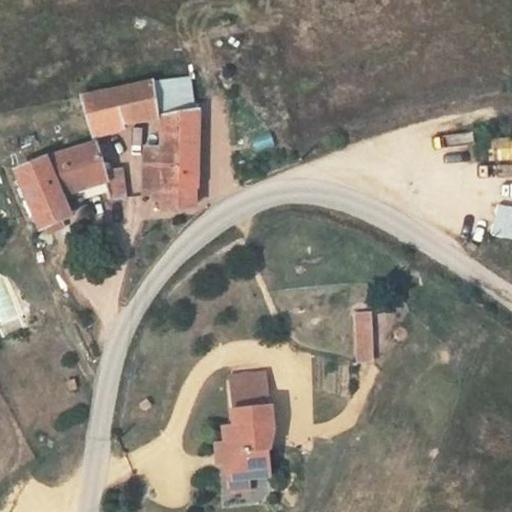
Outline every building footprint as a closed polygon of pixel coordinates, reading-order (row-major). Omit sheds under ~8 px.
[(212,67),(173,71),(182,107),(215,100),(212,67)] [(182,107),(173,71),(139,78),(147,117),(182,107)] [(139,78),(100,85),(113,127),(147,117),(139,78)] [(215,100),(182,107),(182,135),(166,134),(164,184),(181,181),(184,199),(213,194),(214,179),(219,178),(220,99),(215,100)] [(115,133),(66,147),(39,158),(63,216),(82,209),(84,208),(74,186),(127,168),(125,160),(115,133)] [(511,135),(489,137),(490,159),(511,157),(511,135)] [(142,157),(125,160),(127,168),(131,188),(147,186),(142,157)] [(490,235),(511,237),(511,205),(494,203),(490,235)] [(82,209),(63,216),(67,224),(85,216),(82,209)] [(378,306),(375,357),(390,357),(393,307),(378,306)] [(369,311),(352,311),(353,363),(369,363),(369,311)] [(288,396),(284,365),(249,368),(254,418),(245,419),(246,431),(237,432),(239,453),(246,452),(247,467),(272,465),(293,463),(291,424),(297,423),(294,396),(293,396),(288,396)] [(284,365),(288,396),(293,396),(289,365),(284,365)] [(272,465),(247,467),(248,481),(273,478),(272,465)]
